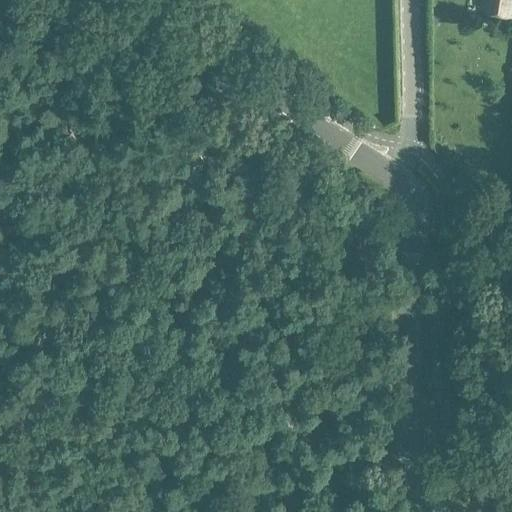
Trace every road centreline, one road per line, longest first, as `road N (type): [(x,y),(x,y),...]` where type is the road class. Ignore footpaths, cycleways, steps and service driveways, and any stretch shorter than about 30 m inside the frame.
road 1 (tertiary): [(432,511),(410,449),(416,202),(394,179)]
road 2 (tertiary): [(394,179),(116,0)]
road 3 (residential): [(394,179),(410,143),(410,0)]
